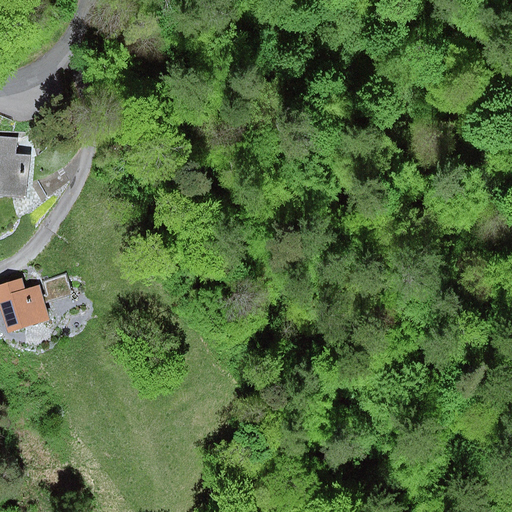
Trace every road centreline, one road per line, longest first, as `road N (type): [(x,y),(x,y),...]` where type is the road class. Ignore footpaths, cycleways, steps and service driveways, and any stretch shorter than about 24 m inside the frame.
road 1 (track): [(65,50),(89,97),(92,144),(45,237),(0,270)]
road 2 (unclassified): [(90,0),(65,50),(34,75),(0,83)]
